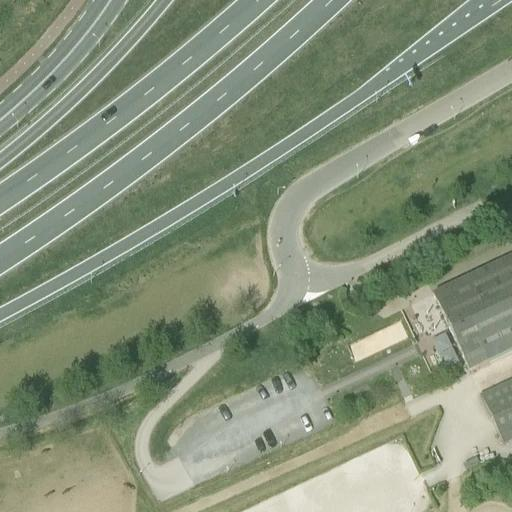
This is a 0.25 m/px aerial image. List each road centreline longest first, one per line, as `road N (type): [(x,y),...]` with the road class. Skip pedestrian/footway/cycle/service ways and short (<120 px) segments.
road 1 (trunk): [(0,315),(206,198),(502,0)]
road 2 (trunk): [(0,260),(207,111),(334,0)]
road 3 (unclassified): [(309,295),(282,230),(293,201),(511,72)]
road 4 (trunk): [(258,0),(0,200)]
road 5 (trunk): [(162,0),(94,77),(0,161)]
road 6 (tertiary): [(111,0),(0,120)]
